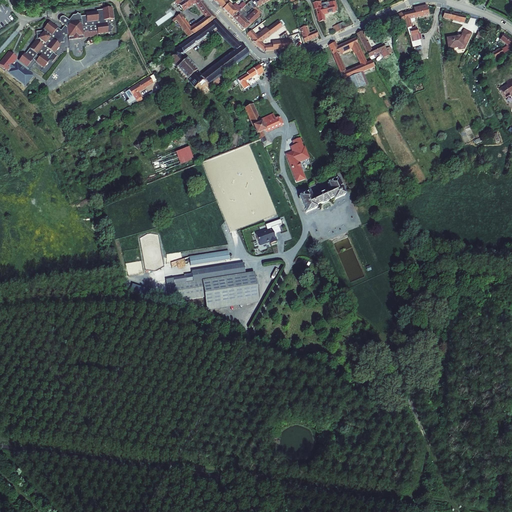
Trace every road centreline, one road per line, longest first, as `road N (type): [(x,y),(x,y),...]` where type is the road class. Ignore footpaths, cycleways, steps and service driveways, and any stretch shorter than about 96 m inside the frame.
road 1 (residential): [(416,0),(276,56),(254,51),(207,0)]
road 2 (track): [(140,511),(250,332)]
